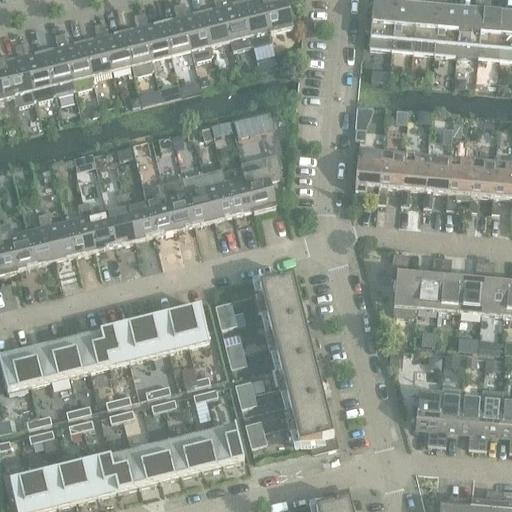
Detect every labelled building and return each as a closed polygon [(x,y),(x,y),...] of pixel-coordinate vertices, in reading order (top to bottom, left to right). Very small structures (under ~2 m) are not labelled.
[(266,0),(255,0),(256,3),(241,6),(250,41),(253,53),(272,48),(270,39),(261,1),(266,0)] [(266,0),(261,1),(270,39),(274,38),(292,33),(283,0),(266,0)] [(476,0),(474,10),(482,10),(483,0),(476,0)] [(216,12),(202,16),(211,51),(230,46),(222,11),(227,10),(226,4),(215,6),(216,12)] [(241,6),(227,10),(222,11),(230,46),(250,41),(241,6)] [(369,54),(391,56),(396,8),(373,6),(372,18),(366,18),(365,35),(370,35),(369,54)] [(174,10),(175,16),(186,13),(185,7),(174,10)] [(417,10),(396,8),(391,56),(413,57),(417,10)] [(417,10),(413,57),(434,59),(439,11),(417,10)] [(439,11),(434,59),(456,61),(460,13),(439,11)] [(177,22),(162,26),(171,61),(191,56),(182,21),(188,20),(186,13),(175,16),(177,22)] [(456,61),(477,63),(482,15),(460,13),(456,61)] [(477,63),(499,65),(503,17),(482,15),(477,63)] [(202,16),(188,20),(182,21),(191,56),(193,64),(197,67),(210,63),(213,59),(211,51),(202,16)] [(134,20),(135,26),(146,23),(145,17),(134,20)] [(499,65),(511,66),(511,18),(503,17),(499,65)] [(146,23),(135,26),(137,32),(123,36),(131,71),(133,79),(137,81),(151,78),(153,74),(151,66),(143,31),(148,30),(146,23)] [(143,31),(151,66),(171,61),(162,26),(148,30),(143,31)] [(94,30),(96,36),(107,33),(105,27),(94,30)] [(108,39),(107,33),(96,36),(97,42),(83,46),(92,80),(112,75),(103,41),(108,39)] [(103,41),(112,75),(131,71),(123,36),(108,39),(103,41)] [(55,40),(56,46),(67,43),(66,37),(55,40)] [(58,52),(44,56),(54,99),(58,101),(72,98),(74,94),(63,51),(69,49),(67,43),(56,46),(58,52)] [(92,80),(83,46),(69,49),(63,51),(74,94),(78,96),(91,93),(93,90),(94,90),(92,80)] [(15,50),(17,56),(28,53),(26,47),(15,50)] [(28,53),(17,56),(18,62),(4,66),(13,100),(14,103),(15,109),(19,111),(32,108),(35,104),(24,61),(29,59),(28,53)] [(44,56),(29,59),(24,61),(35,104),(38,106),(52,103),(54,99),(44,56)] [(13,100),(4,66),(0,66),(0,106),(10,104),(14,103),(13,100)] [(374,73),(373,83),(390,85),(391,75),(374,73)] [(355,145),(365,146),(366,135),(356,134),(355,145)] [(163,170),(179,166),(172,140),(122,153),(124,163),(159,154),(163,170)] [(378,199),(382,155),(359,153),(355,197),(378,199)] [(382,155),(378,199),(377,208),(386,209),(387,193),(401,194),(405,157),(382,155)] [(405,157),(401,194),(400,210),(408,211),(410,195),(424,196),(427,159),(405,157)] [(254,216),(253,216),(253,219),(257,218),(256,218),(276,213),(269,186),(282,183),(276,158),(266,161),(266,162),(241,169),(244,181),(245,181),(254,216)] [(447,198),(450,161),(427,159),(424,196),(423,212),(431,213),(433,197),(447,198)] [(473,163),(450,161),(447,198),(457,199),(457,203),(467,204),(467,200),(470,200),(473,163)] [(473,163),(470,200),(492,202),(496,165),(473,163)] [(492,202),(511,203),(511,166),(496,165),(492,202)] [(205,191),(214,226),(234,221),(225,186),(224,186),(221,172),(220,173),(220,174),(202,178),(205,191)] [(185,196),(194,231),(214,226),(205,191),(202,178),(202,177),(201,177),(201,179),(183,183),(183,182),(182,182),(185,196)] [(244,181),(225,186),(234,221),(253,216),(254,216),(245,181),(244,181)] [(142,192),(146,205),(154,241),(174,236),(162,188),(162,187),(161,187),(161,189),(144,193),(144,192),(142,192)] [(168,187),(162,188),(174,236),(194,231),(185,196),(171,199),(168,187)] [(117,199),(119,206),(130,203),(128,197),(117,199)] [(132,209),(130,203),(119,206),(120,212),(106,215),(115,251),(135,246),(126,210),(132,209)] [(445,215),(454,215),(455,207),(451,203),(446,203),(445,215)] [(126,210),(135,246),(154,241),(146,205),(132,209),(126,210)] [(468,217),(476,217),(477,209),(474,205),(469,205),(468,217)] [(78,209),(79,216),(90,213),(89,207),(78,209)] [(491,219),(499,219),(500,211),(496,207),(492,207),(491,219)] [(86,220),(92,219),(90,213),(79,216),(81,222),(66,225),(75,260),(95,256),(86,220)] [(86,220),(95,256),(115,251),(106,215),(92,219),(86,220)] [(38,219),(40,225),(51,223),(49,217),(38,219)] [(27,235),(36,270),(56,265),(47,230),(52,229),(51,223),(40,225),(41,232),(27,235)] [(75,260),(66,225),(52,229),(47,230),(56,265),(75,260)] [(0,228),(0,235),(11,233),(9,226),(0,228)] [(7,240),(13,239),(11,233),(0,235),(2,242),(0,241),(0,281),(14,278),(14,279),(17,278),(16,275),(7,240)] [(16,275),(36,270),(27,235),(13,239),(7,240),(16,275)] [(416,313),(419,279),(407,278),(408,260),(393,259),(391,283),(396,283),(393,319),(394,319),(396,322),(397,322),(412,323),(413,323),(415,321),(416,321),(417,313),(416,313)] [(432,280),(419,279),(416,313),(417,313),(416,323),(426,324),(437,324),(438,315),(442,263),(433,262),(432,280)] [(452,264),(442,263),(438,315),(459,317),(462,283),(450,282),(452,264)] [(459,317),(481,319),(485,267),(476,266),(475,284),(462,283),(459,317)] [(481,319),(503,321),(506,287),(493,285),(495,268),(485,267),(481,319)] [(312,448),(314,459),(336,454),(293,282),(258,290),(299,451),(312,448)] [(511,287),(506,287),(503,321),(511,321),(511,287)] [(215,311),(218,323),(234,319),(231,307),(215,311)] [(210,347),(200,310),(199,311),(199,312),(181,317),(180,315),(180,316),(189,353),(210,347)] [(169,358),(189,353),(180,316),(179,316),(179,317),(161,322),(161,320),(160,321),(169,358)] [(234,319),(218,323),(221,334),(237,330),(234,319)] [(140,326),(149,362),(169,358),(160,321),(159,321),(159,322),(141,327),(141,325),(140,326)] [(120,331),(130,367),(149,362),(140,326),(139,326),(140,327),(121,332),(121,330),(120,331)] [(100,335),(110,372),(130,367),(120,331),(119,331),(120,332),(102,337),(101,335),(100,335)] [(81,340),(90,377),(110,372),(100,335),(100,336),(100,337),(82,342),(82,340),(81,340)] [(90,377),(81,340),(80,341),(80,342),(62,347),(62,345),(61,345),(70,382),(90,377)] [(50,387),(70,382),(61,345),(60,346),(60,347),(42,352),(42,350),(41,350),(50,387)] [(225,351),(228,362),(244,358),(241,347),(225,351)] [(21,355),(31,392),(50,387),(41,350),(40,351),(41,352),(23,357),(22,355),(21,355)] [(31,392),(21,355),(21,356),(21,357),(0,362),(0,361),(0,360),(0,367),(8,398),(31,392)] [(244,358),(228,362),(231,374),(247,370),(244,358)] [(199,393),(211,390),(209,382),(197,385),(199,393)] [(199,393),(197,385),(185,388),(187,395),(199,393)] [(235,390),(238,402),(254,398),(251,386),(235,390)] [(159,402),(171,400),(169,392),(157,395),(159,402)] [(206,404),(218,401),(216,393),(205,396),(206,404)] [(159,402),(157,395),(146,398),(148,405),(159,402)] [(206,404),(205,396),(193,399),(195,407),(206,404)] [(427,450),(436,451),(441,401),(442,401),(442,399),(419,397),(417,410),(412,410),(411,424),(416,425),(416,431),(429,432),(427,450)] [(254,398),(238,402),(241,413),(257,409),(254,398)] [(441,401),(436,451),(446,451),(447,434),(458,435),(461,403),(442,401),(441,401)] [(120,412),(131,409),(129,402),(118,405),(120,412)] [(461,403),(458,435),(470,436),(468,453),(477,454),(482,405),(461,403)] [(174,404),(163,406),(165,414),(176,411),(174,404)] [(120,412),(118,405),(106,408),(108,415),(120,412)] [(499,439),(502,407),(482,405),(477,454),(486,455),(488,438),(499,439)] [(165,414),(163,406),(151,409),(153,417),(165,414)] [(511,407),(502,407),(499,439),(510,440),(509,457),(511,457),(511,407)] [(80,422),(92,419),(90,412),(78,415),(80,422)] [(132,414),(121,417),(123,425),(134,422),(132,414)] [(69,425),(80,422),(78,415),(67,417),(69,425)] [(109,420),(111,428),(123,425),(121,417),(109,420)] [(41,432),(52,429),(50,422),(39,424),(41,432)] [(10,424),(0,425),(0,437),(12,435),(10,424)] [(41,432),(39,424),(27,427),(29,435),(41,432)] [(82,435),(94,432),(92,424),(80,427),(82,435)] [(245,430),(248,441),(264,437),(261,426),(245,430)] [(82,435),(80,427),(68,430),(70,438),(82,435)] [(215,436),(224,473),(225,473),(224,471),(243,467),(243,468),(245,468),(235,431),(215,436)] [(52,434),(40,437),(42,445),(54,442),(52,434)] [(194,441),(203,478),(204,478),(203,477),(223,472),(223,473),(224,473),(215,436),(194,441)] [(42,445),(40,437),(29,440),(31,448),(42,445)] [(264,437),(248,441),(251,453),(266,449),(264,437)] [(173,447),(182,484),(183,483),(182,482),(202,477),(202,478),(203,478),(194,441),(173,447)] [(12,444),(1,447),(3,455),(14,452),(12,444)] [(152,452),(161,489),(162,489),(161,487),(181,482),(181,484),(182,484),(173,447),(152,452)] [(131,457),(140,494),(141,494),(141,492),(160,487),(160,489),(161,489),(152,452),(131,457)] [(110,462),(119,499),(120,499),(120,497),(139,493),(139,494),(140,494),(131,457),(110,462)] [(90,467),(99,504),(100,504),(100,502),(118,498),(118,499),(119,499),(110,462),(90,467)] [(70,472),(80,509),(80,507),(98,503),(99,504),(90,467),(70,472)] [(50,477),(59,511),(61,511),(78,508),(79,509),(80,509),(70,472),(50,477)] [(31,482),(38,511),(59,511),(50,477),(31,482)] [(10,487),(16,511),(38,511),(31,482),(10,487)] [(320,511),(350,511),(346,494),(325,499),(327,510),(320,511)] [(472,506),(471,511),(493,511),(495,495),(486,494),(485,505),(483,507),(472,506)] [(493,511),(511,511),(511,510),(504,509),(502,506),(503,496),(495,495),(493,511)]
